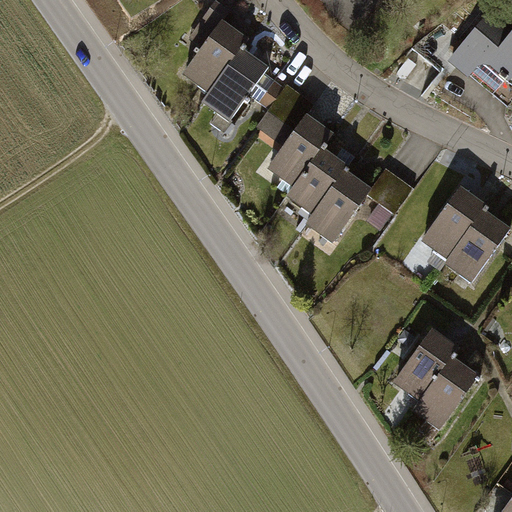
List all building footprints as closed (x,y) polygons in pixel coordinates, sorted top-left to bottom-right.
[(236,11),(222,1),(196,38),(209,47),(190,74),(217,93),(208,106),(234,125),(274,69),(262,61),(249,52),(255,43),(240,32),(227,23),(236,11)] [(511,27),(506,23),(493,13),(453,65),(474,81),(487,64),(501,75),(511,82),(511,27)] [(317,103),(290,86),(258,136),(285,153),(317,103)] [(327,124),(311,113),(285,153),(270,172),(296,189),(290,198),(318,218),(311,228),(338,246),(376,190),(364,182),(349,172),(354,165),(341,156),(331,150),(342,135),(327,124)] [(367,215),(385,230),(418,189),(392,167),(382,180),(391,187),(367,215)] [(480,197),(465,186),(427,239),(457,261),(453,266),(480,285),(511,239),(511,230),(502,224),(491,216),(496,208),(480,197)] [(450,338),(436,329),(398,386),(424,404),(419,412),(447,431),(483,378),(472,371),(458,361),(466,349),(450,338)]
